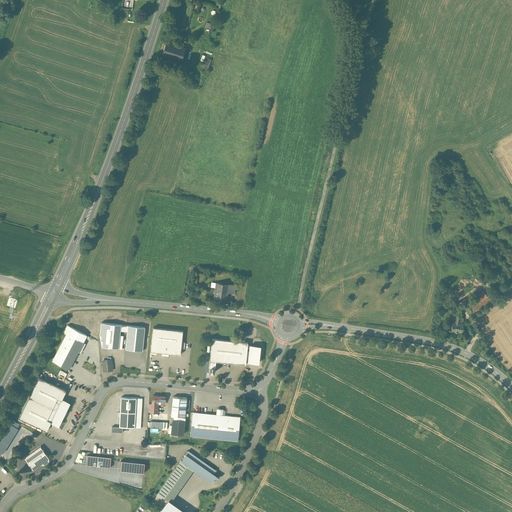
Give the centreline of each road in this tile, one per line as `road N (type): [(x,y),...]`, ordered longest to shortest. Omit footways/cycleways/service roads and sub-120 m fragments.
road 1 (residential): [(1,511),(10,497),(64,467),(111,384),(258,386)]
road 2 (primary): [(54,292),(162,0)]
road 3 (tertiary): [(54,292),(277,322)]
road 4 (tertiary): [(301,324),(432,341),(474,357),(511,387)]
road 5 (residential): [(258,386),(260,424),(216,511)]
